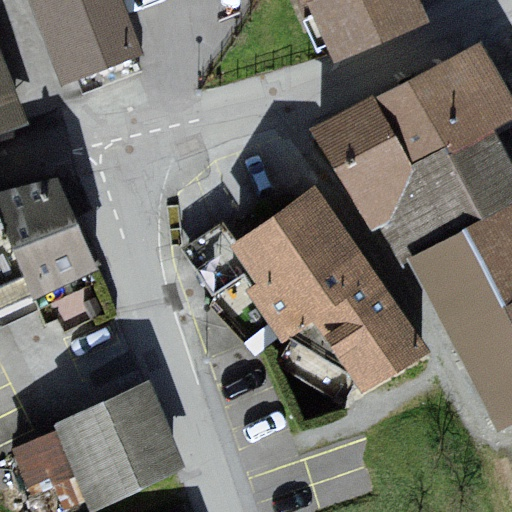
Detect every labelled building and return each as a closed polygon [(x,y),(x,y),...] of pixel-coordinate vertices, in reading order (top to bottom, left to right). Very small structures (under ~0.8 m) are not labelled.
[(138,53),(117,0),(32,0),(64,82),(138,53)] [(415,0),(296,0),(328,63),(423,17),(415,0)] [(465,41),(293,124),(367,225),(481,433),(511,417),(511,212),(471,131),(506,116),(465,41)] [(0,43),(0,131),(33,121),(0,43)] [(99,266),(58,178),(0,193),(0,208),(37,298),(99,266)] [(318,197),(241,245),(265,283),(257,288),(288,336),(321,316),(364,384),(416,352),(318,197)] [(148,389),(60,428),(95,506),(182,468),(148,389)]
